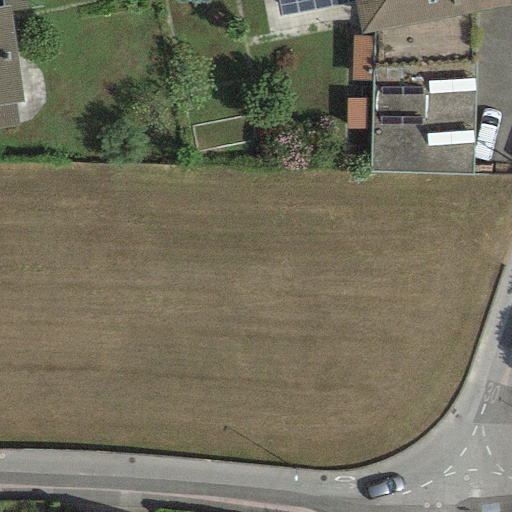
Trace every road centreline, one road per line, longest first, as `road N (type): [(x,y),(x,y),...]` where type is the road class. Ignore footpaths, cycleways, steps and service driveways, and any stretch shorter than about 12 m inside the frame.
road 1 (residential): [(463,455),(436,482),(352,500),(166,479),(0,476)]
road 2 (residential): [(511,326),(463,455)]
